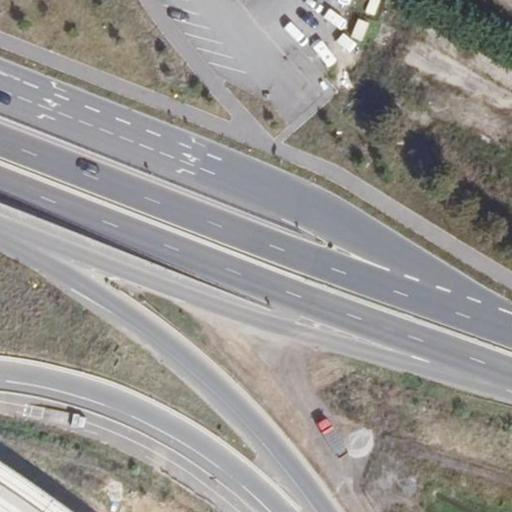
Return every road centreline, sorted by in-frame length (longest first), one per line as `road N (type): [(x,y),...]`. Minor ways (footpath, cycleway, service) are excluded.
road 1 (primary): [(511,317),(251,171),(0,76)]
road 2 (primary): [(0,181),(510,372)]
road 3 (primary): [(511,324),(357,278),(0,140)]
road 4 (primary): [(0,222),(268,324),(451,374),(510,372)]
road 5 (trunk): [(0,240),(106,297),(203,368),(327,511)]
road 6 (trunk): [(0,368),(78,383),(175,425),(284,511)]
